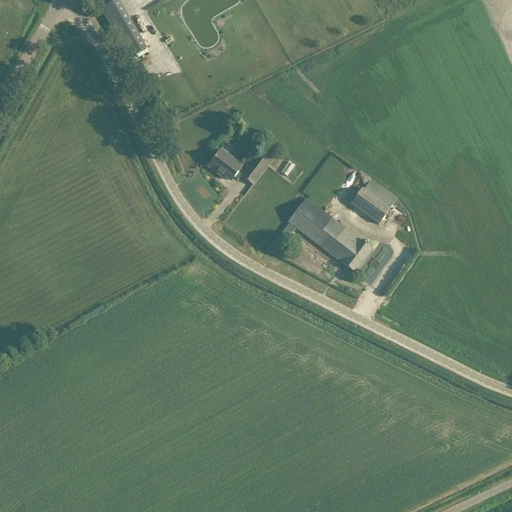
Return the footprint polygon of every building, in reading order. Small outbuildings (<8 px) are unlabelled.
[(132,58),(147,50),(118,0),(117,0),(113,3),(113,2),(100,10),(129,59),(132,57),(132,58)] [(179,0),(207,56),(232,43),(209,0),(179,0)] [(147,14),(175,62),(192,53),(164,4),(147,14)] [(268,143),(263,150),(261,153),(267,157),(269,154),(273,147),(268,143)] [(220,151),(214,159),(208,167),(219,175),(221,173),(231,181),(238,171),(243,175),(242,177),(253,185),(259,177),(267,166),(255,158),(246,170),(220,151)] [(362,188),(350,205),(378,226),(390,209),(390,208),(396,199),(371,180),(364,190),(362,188)] [(305,200),(294,215),(288,223),(355,273),(361,265),(372,250),(305,200)] [(290,234),(293,229),(288,225),(284,230),(290,234)]
